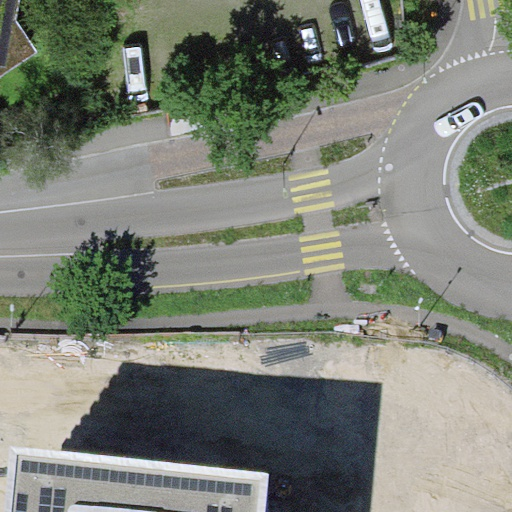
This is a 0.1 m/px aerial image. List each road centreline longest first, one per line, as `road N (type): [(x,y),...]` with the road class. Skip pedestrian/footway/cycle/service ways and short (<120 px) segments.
road 1 (secondary): [(0,248),(186,236),(414,203)]
road 2 (unknown): [(260,376),(334,375),(394,386),(436,414),(507,511)]
road 3 (unknown): [(97,511),(125,419),(161,394),(260,376)]
road 4 (secondary): [(497,80),(441,112),(423,139),(414,203)]
road 5 (secondary): [(414,203),(445,260),(472,279),(511,289)]
road 6 (unknown): [(260,376),(259,511)]
